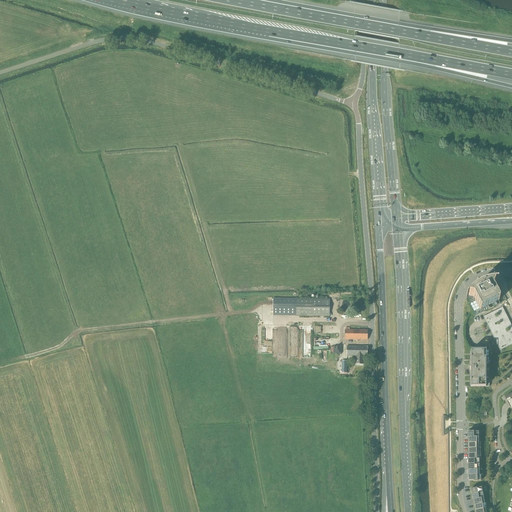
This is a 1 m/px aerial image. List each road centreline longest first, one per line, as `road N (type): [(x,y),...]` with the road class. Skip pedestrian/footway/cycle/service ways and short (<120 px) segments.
road 1 (unclassified): [(374,511),(373,323),(354,105)]
road 2 (unclassified): [(0,72),(129,38),(354,105)]
road 3 (motorway): [(118,0),(417,56)]
road 4 (primary): [(379,223),(392,511)]
road 5 (primary): [(407,511),(397,228)]
road 6 (residential): [(464,511),(458,299),(473,278),(511,271)]
road 7 (primary): [(371,0),(379,223)]
road 8 (primary): [(395,216),(382,0)]
road 9 (motorway): [(399,28),(240,0)]
